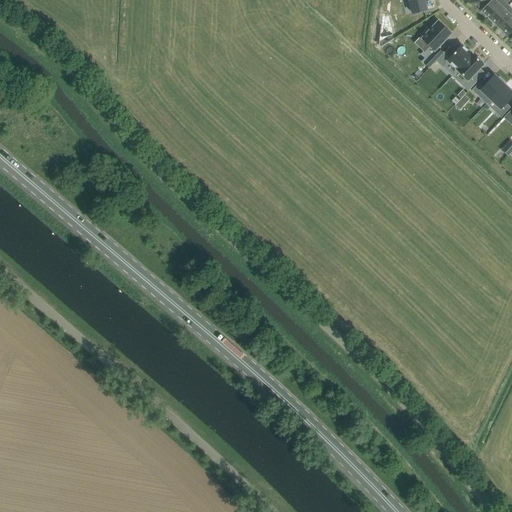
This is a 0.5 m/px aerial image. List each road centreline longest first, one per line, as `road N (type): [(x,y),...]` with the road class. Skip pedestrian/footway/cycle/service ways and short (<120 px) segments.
road 1 (unclassified): [(485,511),(356,359),(150,172),(31,32),(0,9)]
road 2 (primary): [(398,511),(280,394),(0,153)]
road 3 (unclassified): [(265,511),(212,455),(0,271)]
